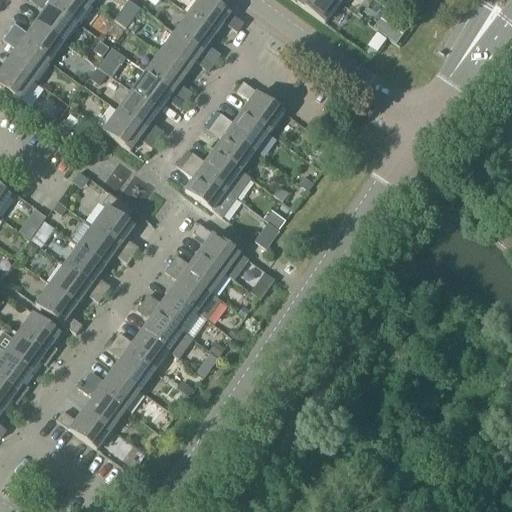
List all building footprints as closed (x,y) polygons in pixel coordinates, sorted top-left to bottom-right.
[(34,28),(60,48),(75,28),(36,0),(34,0),(29,7),(43,17),(34,28)] [(89,9),(77,0),(54,0),(55,0),(54,0),(36,0),(75,28),(89,9)] [(77,0),(89,9),(95,0),(77,0)] [(200,0),(186,19),(213,39),(222,28),(235,38),(242,28),(203,0),(200,0)] [(323,28),(337,9),(324,0),(299,0),(294,8),(323,28)] [(324,0),(337,9),(343,0),(324,0)] [(112,25),(124,33),(138,13),(127,5),(112,25)] [(386,16),(371,35),(382,42),(396,53),(410,34),(396,24),(386,16)] [(172,38),(212,68),(219,60),(205,50),(213,39),(186,19),(172,38)] [(60,48),(34,28),(26,39),(13,29),(6,38),(46,67),(60,48)] [(6,67),(32,86),(46,67),(6,38),(1,46),(14,55),(6,67)] [(212,68),(172,38),(158,58),(185,78),(193,66),(206,76),(212,68)] [(98,46),(92,54),(101,61),(107,52),(98,46)] [(109,52),(96,72),(106,79),(113,69),(110,67),(116,57),(109,52)] [(185,78),(158,58),(144,77),(184,107),(190,98),(177,88),(185,78)] [(32,86),(6,67),(0,74),(0,92),(18,106),(32,86)] [(95,73),(88,83),(98,90),(105,80),(95,73)] [(184,107),(144,77),(129,97),(157,117),(165,105),(178,115),(184,107)] [(239,118),(267,138),(282,117),(242,88),(235,97),(248,106),(239,118)] [(115,116),(156,146),(162,137),(149,127),(157,117),(129,97),(115,116)] [(156,146),(115,116),(101,136),(128,156),(137,144),(150,153),(156,146)] [(267,138),(239,118),(232,129),(219,119),(212,129),(252,158),(267,138)] [(76,125),(68,119),(62,127),(70,133),(76,125)] [(252,158),(212,129),(207,136),(220,145),(211,157),(248,184),(248,183),(239,176),(252,158)] [(248,184),(211,157),(203,167),(190,158),(184,167),(233,203),(248,184)] [(233,203),(184,167),(178,174),(191,184),(183,196),(219,223),(233,203)] [(278,192),(272,200),(283,207),(288,199),(278,192)] [(0,211),(9,200),(0,193),(0,211)] [(91,232),(131,261),(137,253),(124,243),(133,231),(125,226),(132,217),(107,199),(100,209),(105,213),(91,232)] [(66,211),(57,205),(52,213),(60,219),(66,211)] [(33,213),(29,219),(41,227),(44,223),(45,221),(33,213)] [(284,224),(276,218),(270,227),(278,233),(284,224)] [(248,266),(197,229),(190,238),(204,248),(195,259),(223,279),(233,287),(248,266)] [(131,261),(91,232),(77,251),(104,271),(112,260),(125,269),(131,261)] [(36,235),(30,243),(41,251),(47,242),(36,235)] [(260,237),(253,246),(262,253),(266,255),(272,246),(269,244),(260,237)] [(38,251),(30,246),(23,255),(31,261),(38,251)] [(62,270),(102,300),(109,291),(96,282),(104,271),(77,251),(62,270)] [(223,279),(195,259),(188,270),(174,260),(168,270),(208,299),(209,298),(223,279)] [(48,290),(75,310),(84,298),(96,307),(102,300),(62,270),(48,290)] [(167,298),(194,318),(195,318),(204,325),(219,305),(209,298),(208,299),(168,270),(162,277),(176,287),(167,298)] [(75,310),(48,290),(34,310),(74,339),(81,330),(67,320),(75,310)] [(194,318),(167,298),(160,309),(146,299),(140,308),(180,337),(181,337),(194,318)] [(139,337),(166,357),(166,356),(176,363),(190,344),(181,337),(180,337),(140,308),(134,315),(148,325),(139,337)] [(248,315),(241,309),(236,315),(243,321),(248,315)] [(16,339),(49,363),(56,353),(50,349),(58,337),(32,318),(16,339)] [(239,335),(231,330),(226,337),(234,342),(239,335)] [(166,357),(139,337),(131,348),(118,338),(111,347),(152,377),(166,357)] [(2,358),(29,378),(37,366),(44,370),(49,363),(16,339),(2,358)] [(152,377),(111,347),(106,355),(119,364),(110,376),(124,387),(137,396),(152,377)] [(222,354),(213,347),(207,354),(211,356),(217,361),(222,354)] [(217,361),(211,356),(203,367),(211,373),(218,362),(217,361)] [(0,386),(21,402),(27,392),(21,388),(29,378),(2,358),(0,361),(0,386)] [(89,377),(82,386),(120,414),(123,416),(137,396),(124,387),(110,376),(103,387),(89,377)] [(21,402),(0,386),(0,416),(9,404),(15,409),(21,402)] [(91,403),(82,415),(95,425),(109,435),(123,416),(120,414),(82,386),(77,393),(91,403)] [(181,386),(176,393),(186,400),(188,402),(193,395),(190,393),(181,386)] [(54,424),(95,454),(109,435),(95,425),(82,415),(74,425),(61,415),(54,424)]
